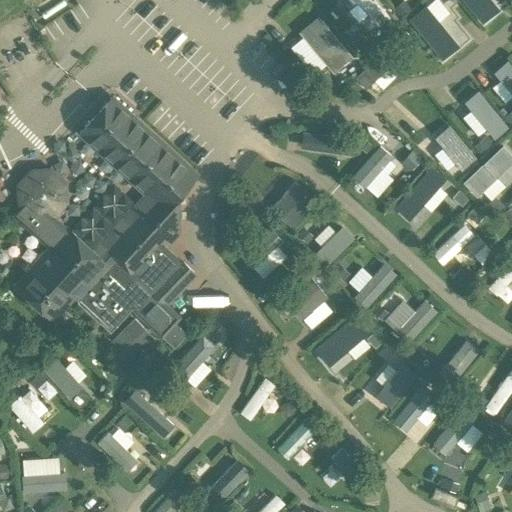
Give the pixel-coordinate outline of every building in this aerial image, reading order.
[(390,20),(372,0),(352,0),(378,29),(390,20)] [(499,13),(488,0),(460,0),(482,26),(499,13)] [(404,2),(392,10),(398,17),(410,9),(404,2)] [(441,62),(459,50),(426,8),(407,22),(441,62)] [(351,60),(317,19),(298,35),(333,76),(351,60)] [(361,53),(372,43),(366,36),(354,46),(361,53)] [(387,47),(355,81),(366,91),(400,58),(387,47)] [(492,76),(511,99),(511,68),(508,63),(492,76)] [(326,73),(313,79),(319,93),(332,88),(326,73)] [(508,130),(477,92),(464,104),(494,142),(508,130)] [(406,93),(387,114),(413,137),(423,126),(412,116),(421,106),(406,93)] [(46,250),(12,288),(52,326),(74,303),(111,334),(135,310),(161,335),(174,318),(165,309),(146,290),(175,261),(150,239),(158,230),(185,199),(200,177),(113,97),(77,137),(143,197),(91,250),(63,226),(62,227),(46,250)] [(476,162),(449,128),(433,141),(460,174),(476,162)] [(302,135),(300,151),(352,159),(355,141),(302,135)] [(392,158),(380,147),(352,179),(364,190),(392,158)] [(511,166),(511,159),(502,148),(462,185),(476,200),(511,166)] [(422,159),(412,150),(401,164),(410,172),(422,159)] [(58,218),(67,203),(65,180),(51,168),(30,169),(16,185),(18,205),(17,209),(33,219),(58,218)] [(430,168),(394,210),(408,224),(446,182),(430,168)] [(269,209),(291,231),(315,204),(293,183),(269,209)] [(468,200),(458,192),(452,200),(462,208),(468,200)] [(214,200),(228,231),(245,223),(233,193),(214,200)] [(505,208),(495,199),(488,206),(497,214),(505,208)] [(466,216),(476,226),(484,217),(474,207),(466,216)] [(33,219),(17,209),(11,218),(46,250),(62,227),(58,218),(33,219)] [(510,226),(511,224),(511,212),(510,210),(503,216),(510,226)] [(475,237),(463,226),(431,258),(441,268),(475,237)] [(314,257),(326,268),(355,241),(342,230),(314,257)] [(251,272),(282,244),(271,232),(241,259),(251,272)] [(197,275),(178,257),(175,261),(146,290),(165,309),(197,275)] [(366,311),(396,278),(384,266),(353,300),(366,311)] [(487,289),(496,299),(511,281),(511,274),(505,269),(487,289)] [(301,323),(328,300),(310,280),(284,302),(301,323)] [(408,345),(437,315),(424,303),(396,335),(408,345)] [(313,351),(328,371),(368,336),(354,318),(313,351)] [(154,342),(134,321),(109,346),(130,368),(154,342)] [(217,350),(203,338),(174,371),(186,384),(217,350)] [(452,388),(479,353),(465,341),(438,378),(452,388)] [(65,362),(77,377),(84,371),(71,356),(65,362)] [(44,372),(69,402),(83,391),(57,362),(44,372)] [(390,413),(417,377),(402,368),(375,401),(390,413)] [(49,425),(67,411),(33,369),(16,385),(49,425)] [(494,421),(511,395),(511,380),(504,375),(479,412),(494,421)] [(239,416),(249,424),(273,388),(263,381),(239,416)] [(393,424),(405,435),(436,398),(424,387),(393,424)] [(162,440),(174,429),(135,394),(123,404),(162,440)] [(279,408),(283,420),(296,416),(293,404),(279,408)] [(433,447),(445,458),(476,421),(463,410),(433,447)] [(511,435),(511,411),(501,428),(511,435)] [(307,420),(276,452),(287,463),(317,431),(307,420)] [(138,463),(108,435),(97,445),(127,475),(138,463)] [(342,449),(329,461),(352,488),(363,475),(342,449)] [(218,502),(246,466),(234,456),(203,489),(218,502)] [(21,478),(22,496),(66,493),(65,477),(21,478)] [(438,490),(434,489),(430,502),(454,511),(456,498),(459,487),(442,479),(438,490)] [(175,483),(148,511),(149,511),(167,511),(185,495),(175,483)] [(271,511),(283,500),(274,491),(252,511),(271,511)] [(486,511),(491,510),(486,494),(473,498),(478,511),(486,511)] [(296,502),(290,509),(293,511),(305,511),(306,511),(296,502)]
